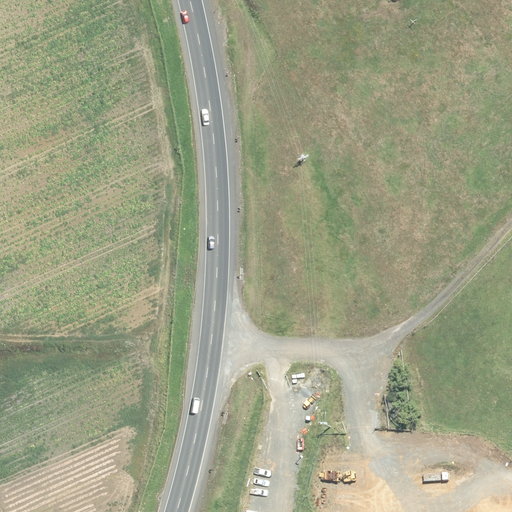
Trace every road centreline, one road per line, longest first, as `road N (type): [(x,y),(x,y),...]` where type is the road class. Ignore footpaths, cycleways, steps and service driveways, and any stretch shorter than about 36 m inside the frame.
road 1 (trunk): [(177,511),(213,334),(216,159)]
road 2 (trunk): [(275,275),(237,303),(213,307),(190,304),(152,275),(139,230),(144,206),(175,170),(216,159)]
road 3 (tertiary): [(511,254),(337,256),(275,275)]
road 4 (tertiary): [(277,196),(343,220),(511,227)]
road 5 (trunk): [(216,159),(191,0)]
